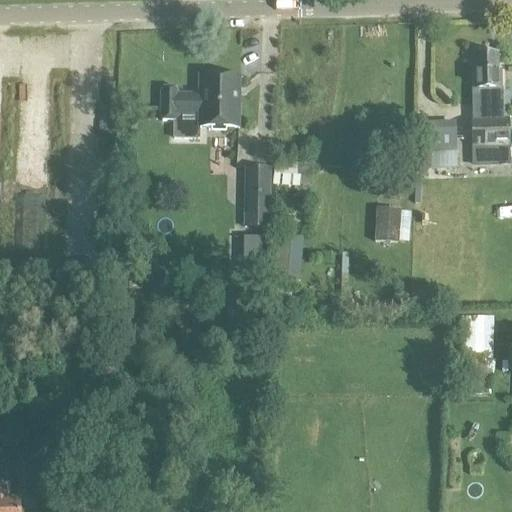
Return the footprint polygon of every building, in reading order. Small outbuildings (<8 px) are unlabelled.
[(486,56),(479,56),(478,59),(474,59),(475,92),(476,92),(477,103),(501,102),(501,91),(501,73),(498,73),(498,58),(487,58),(486,56)] [(162,125),(174,125),(173,137),(199,138),(199,131),(238,132),(239,80),(200,79),(199,97),(178,96),(175,91),(163,91),(160,97),(160,118),(162,125)] [(473,150),(474,167),(509,166),(509,149),(508,121),(472,122),(473,150)] [(455,130),(424,130),(425,173),(457,172),(455,130)] [(276,167),(277,188),(310,190),(311,168),(276,167)] [(245,230),(269,231),(270,171),(246,171),(245,230)] [(398,245),(400,214),(377,213),(375,244),(398,245)] [(260,279),(261,234),(245,233),(244,279),(260,279)] [(151,270),(146,280),(153,289),(163,287),(168,278),(161,269),(151,270)] [(259,344),(260,299),(243,299),(242,344),(259,344)] [(490,398),(493,320),(462,320),(458,397),(490,398)] [(18,459),(18,469),(17,469),(18,491),(30,490),(29,468),(29,459),(18,459)] [(7,483),(0,483),(0,511),(19,511),(19,503),(8,503),(8,496),(8,491),(7,491),(7,486),(7,483)]
